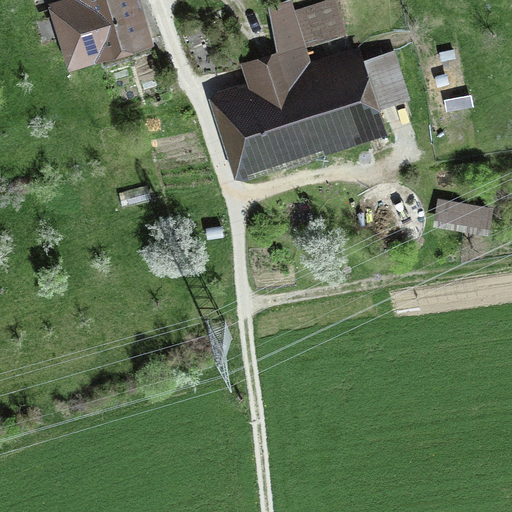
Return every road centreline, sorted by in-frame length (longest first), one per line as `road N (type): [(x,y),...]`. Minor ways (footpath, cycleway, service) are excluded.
road 1 (track): [(158,0),(236,198),(268,511)]
road 2 (track): [(511,263),(245,304)]
